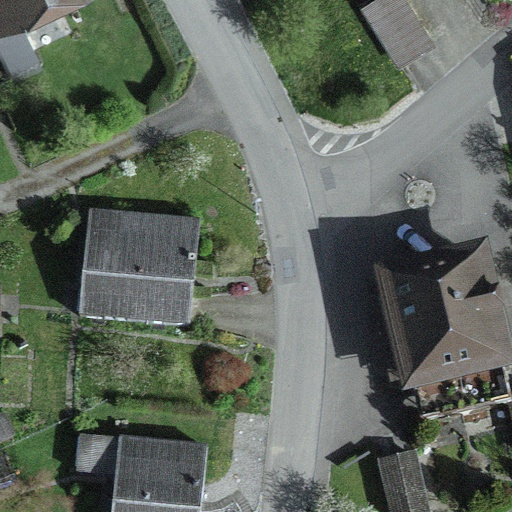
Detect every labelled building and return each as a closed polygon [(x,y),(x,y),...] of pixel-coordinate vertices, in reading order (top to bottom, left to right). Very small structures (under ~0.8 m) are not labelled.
[(0,0),(0,12),(26,0),(0,0)] [(408,0),(382,0),(365,11),(400,68),(436,46),(408,0)] [(189,328),(199,224),(89,212),(84,278),(107,281),(104,317),(189,328)] [(492,376),(502,374),(478,260),(386,282),(410,385),(490,367),(492,376)] [(199,511),(205,449),(144,443),(140,479),(117,477),(114,511),(199,511)] [(392,511),(425,511),(413,455),(381,462),(392,511)] [(0,481),(11,477),(3,459),(0,460),(0,481)]
